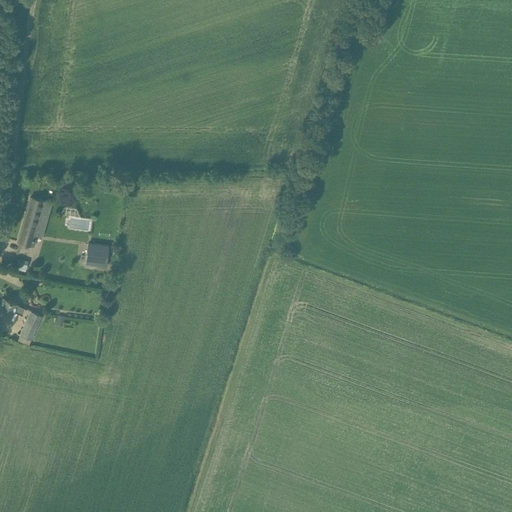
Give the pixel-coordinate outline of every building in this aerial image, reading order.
[(30,196),(17,241),(27,244),(33,245),(36,235),(37,233),(34,232),(38,217),(47,219),(52,203),(43,200),(40,199),(30,196)] [(85,262),(105,265),(108,246),(88,243),(85,262)] [(28,265),(16,261),(14,269),(13,271),(26,275),(27,271),(28,265)] [(0,303),(0,314),(5,317),(9,319),(13,310),(22,315),(25,308),(16,303),(12,301),(3,297),(0,303)] [(20,334),(31,339),(42,316),(31,311),(20,334)] [(55,314),(54,324),(63,325),(64,316),(55,314)]
